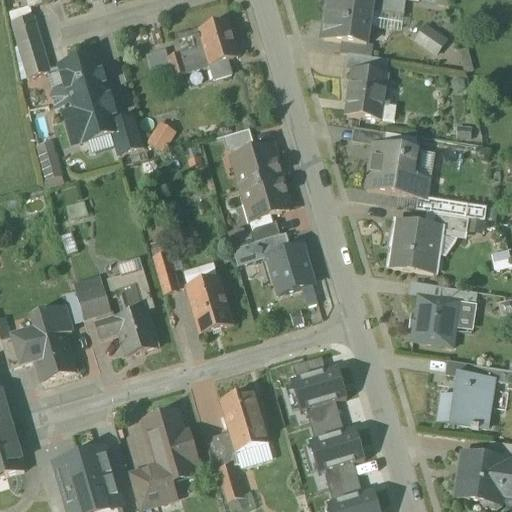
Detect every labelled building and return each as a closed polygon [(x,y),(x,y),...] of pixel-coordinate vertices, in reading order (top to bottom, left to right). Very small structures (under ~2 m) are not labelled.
[(45,0),(48,12),(82,4),(81,0),(45,0)] [(379,5),(346,0),(333,0),(327,46),(372,53),(378,15),(379,5)] [(380,0),(379,5),(378,15),(405,19),(408,0),(380,0)] [(53,78),(38,24),(17,30),(32,84),(53,78)] [(171,64),(175,83),(189,79),(189,80),(243,67),(233,28),(180,41),(184,61),(171,64)] [(66,116),(117,104),(108,62),(63,72),(68,93),(59,94),(56,101),(58,113),(64,115),(66,116)] [(392,83),(355,77),(348,125),(385,130),(392,83)] [(122,125),(117,104),(66,116),(74,154),(117,145),(121,163),(148,156),(140,121),(122,125)] [(430,157),(376,149),(368,197),(420,205),(430,207),(433,187),(426,186),(430,157)] [(236,165),(244,198),(291,186),(282,153),(236,165)] [(299,216),(291,186),(244,198),(252,228),(299,216)] [(430,207),(420,205),(418,219),(442,222),(473,227),(475,214),(430,207)] [(442,222),(440,235),(450,236),(471,240),(473,227),(442,222)] [(440,235),(404,229),(396,276),(442,283),(450,236),(440,235)] [(177,258),(156,263),(165,301),(187,296),(177,258)] [(277,300),(281,320),(311,312),(301,271),(272,278),(270,275),(246,281),(252,307),(277,300)] [(191,294),(203,342),(239,333),(228,285),(191,294)] [(109,294),(80,302),(86,328),(116,320),(109,294)] [(446,295),(444,310),(465,313),(481,316),(483,300),(446,295)] [(444,310),(425,307),(418,349),(458,356),(465,313),(444,310)] [(38,372),(43,391),(72,383),(65,359),(82,355),(71,315),(34,325),(38,337),(29,339),(29,342),(17,345),(25,376),(38,372)] [(124,342),(130,365),(162,357),(152,316),(123,323),(99,329),(103,347),(124,342)] [(337,377),(302,387),(309,411),(287,417),(297,454),(321,447),(314,424),(329,420),(332,433),(354,427),(351,414),(347,415),(337,377)] [(499,386),(462,382),(459,405),(446,403),(443,428),(492,435),(499,386)] [(6,391),(0,392),(0,439),(19,434),(6,391)] [(260,398),(226,408),(240,458),(274,449),(260,398)] [(188,419),(149,429),(162,476),(134,483),(142,511),(167,511),(183,508),(179,493),(206,485),(188,419)] [(19,434),(0,439),(0,485),(31,477),(19,434)] [(511,450),(495,448),(494,456),(511,459),(511,450)] [(511,459),(494,456),(466,452),(458,502),(505,509),(507,496),(511,496),(511,459)] [(119,511),(103,454),(56,467),(69,511),(119,511)] [(237,473),(223,477),(231,509),(246,505),(237,473)]
